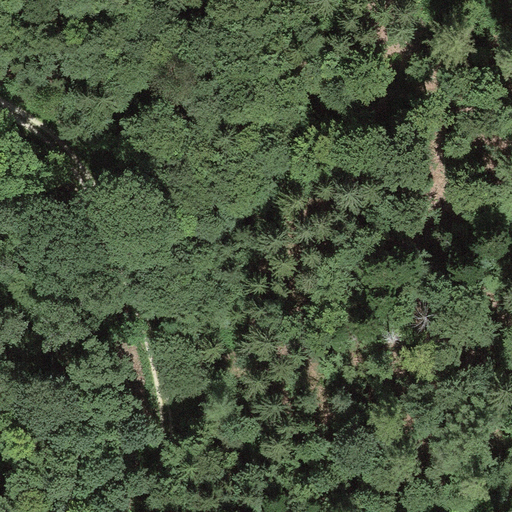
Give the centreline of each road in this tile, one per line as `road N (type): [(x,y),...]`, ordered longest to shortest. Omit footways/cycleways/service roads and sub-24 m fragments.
road 1 (track): [(150,511),(163,482),(159,368),(110,220),(87,175),(58,143),(0,106)]
road 2 (track): [(165,420),(0,391)]
